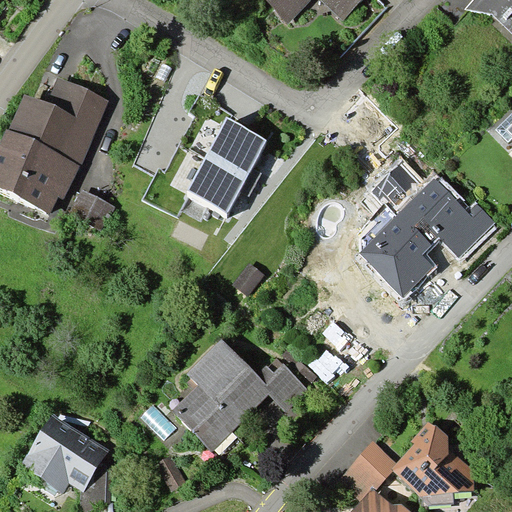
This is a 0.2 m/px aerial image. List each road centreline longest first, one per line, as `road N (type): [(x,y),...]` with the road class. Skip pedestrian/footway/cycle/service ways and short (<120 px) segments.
road 1 (residential): [(123,0),(295,102),(319,99),(339,83),(420,0)]
road 2 (residential): [(511,246),(263,510)]
road 3 (tertiary): [(0,101),(71,0)]
